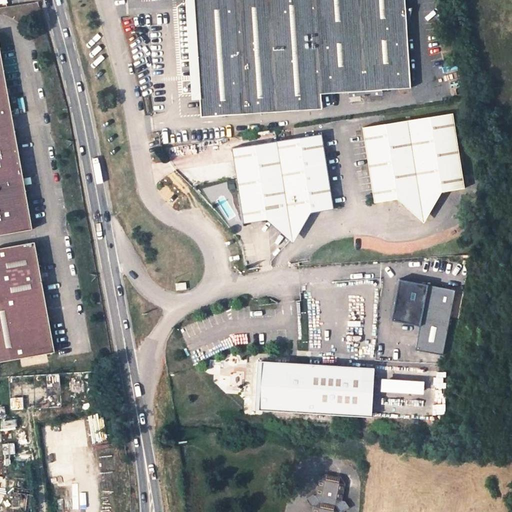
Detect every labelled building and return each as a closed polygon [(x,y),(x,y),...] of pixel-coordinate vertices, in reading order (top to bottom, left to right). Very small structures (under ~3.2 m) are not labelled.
[(411,89),(405,0),(194,0),(198,64),(195,69),(196,86),(200,91),(201,117),(322,109),(321,94),(411,89)] [(0,62),(0,227),(31,222),(0,62)] [(462,189),(450,114),(405,122),(360,129),(372,204),(396,200),(421,218),(438,193),(462,189)] [(331,210),(320,135),(275,142),(230,150),(241,225),(265,221),(290,239),(308,214),(331,210)] [(34,237),(0,244),(0,357),(56,347),(34,237)] [(446,353),(458,288),(401,278),(394,319),(423,324),(419,348),(446,353)] [(360,421),(363,372),(261,366),(259,416),(360,421)] [(372,422),(375,372),(363,372),(360,421),(372,422)] [(393,379),(393,392),(428,392),(428,378),(393,379)] [(114,415),(121,413),(119,405),(113,407),(114,415)] [(350,511),(348,506),(344,505),(347,489),(343,481),(327,478),(321,482),(318,500),(322,507),(316,510),(315,511),(350,511)] [(316,510),(322,507),(318,500),(314,499),(308,502),(311,509),(316,510)]
